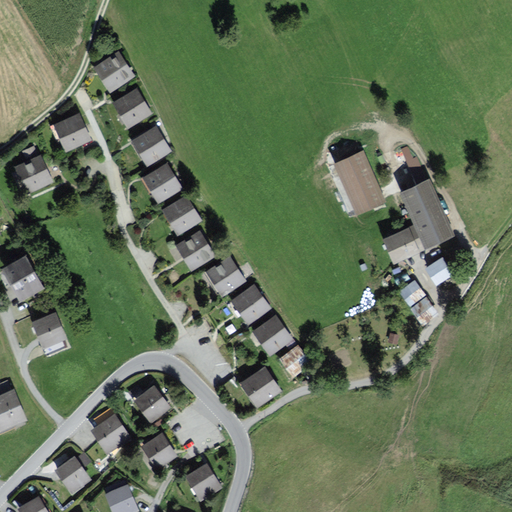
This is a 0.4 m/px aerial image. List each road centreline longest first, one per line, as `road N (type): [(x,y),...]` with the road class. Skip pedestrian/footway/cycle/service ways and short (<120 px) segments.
road 1 (tertiary): [(0,499),(115,381),(158,360),(182,369),(243,441),(233,511)]
road 2 (track): [(236,428),(298,393),(370,380),(455,305),(483,260)]
road 3 (track): [(483,260),(409,134),(367,127),(333,141),(328,152)]
road 4 (track): [(109,0),(71,90),(0,148)]
road 5 (unknown): [(165,491),(116,466),(68,511)]
